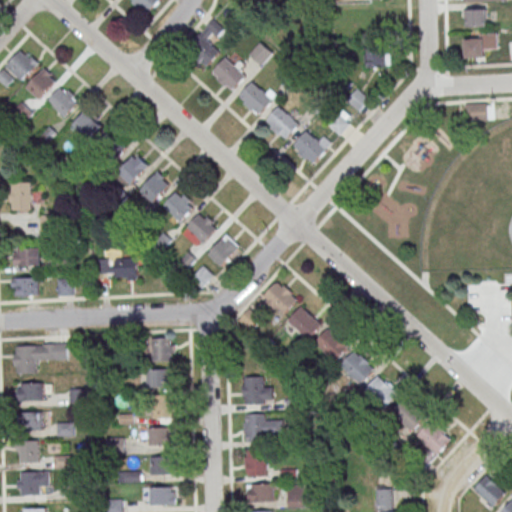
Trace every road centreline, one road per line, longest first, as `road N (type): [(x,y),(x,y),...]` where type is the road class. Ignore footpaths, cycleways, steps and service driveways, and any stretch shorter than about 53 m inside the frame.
road 1 (residential): [(511,421),(48,0)]
road 2 (residential): [(511,83),(417,91),(219,307),(0,321)]
road 3 (residential): [(211,511),(206,311)]
